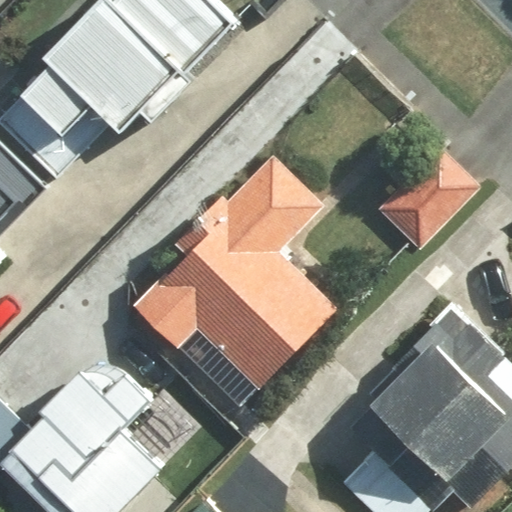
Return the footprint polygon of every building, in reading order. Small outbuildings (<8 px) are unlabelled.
[(259,5),(253,0),(115,0),(0,116),(65,179),(124,120),(134,130),(259,5)] [(0,279),(30,249),(13,233),(63,183),(0,120),(0,279)] [(388,207),(431,248),(495,183),(452,142),(388,207)] [(255,408),(356,301),(297,246),(342,197),(290,147),(244,196),(238,191),(191,240),(202,251),(148,308),(255,408)] [(392,395),(364,422),(403,462),(422,444),(483,507),(511,478),(511,369),(506,363),(511,356),(511,341),(469,296),(380,382),(392,395)] [(150,362),(147,365),(146,363),(137,357),(127,355),(108,360),(106,363),(19,453),(80,511),(131,511),(184,458),(146,421),(158,408),(177,389),(150,362)]
